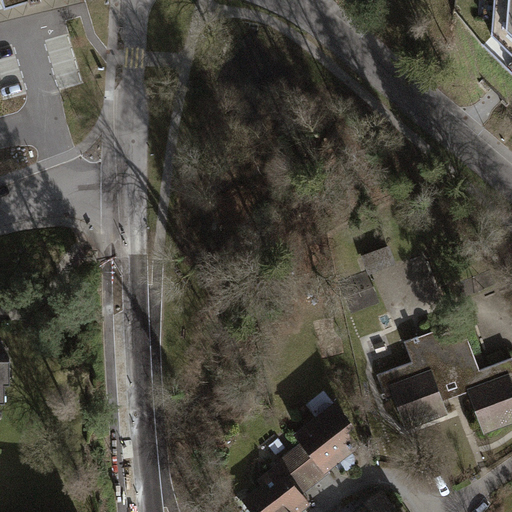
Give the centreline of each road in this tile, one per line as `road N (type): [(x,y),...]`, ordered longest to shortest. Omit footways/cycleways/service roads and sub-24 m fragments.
road 1 (residential): [(133,183),(150,511)]
road 2 (residential): [(511,188),(317,17),(272,0)]
road 3 (residential): [(138,0),(133,183)]
road 4 (residential): [(446,511),(380,476),(323,509)]
road 5 (residential): [(133,183),(77,185),(0,207)]
